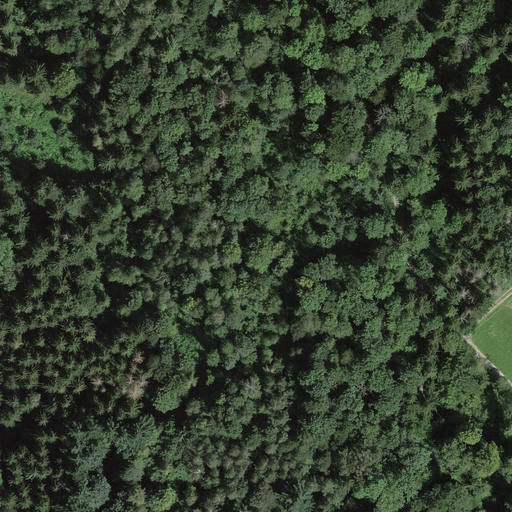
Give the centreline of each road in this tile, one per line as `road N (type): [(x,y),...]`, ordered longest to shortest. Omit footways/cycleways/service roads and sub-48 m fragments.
road 1 (track): [(461,345),(407,276),(387,163),(298,0)]
road 2 (track): [(511,392),(461,345),(464,330),(511,291)]
